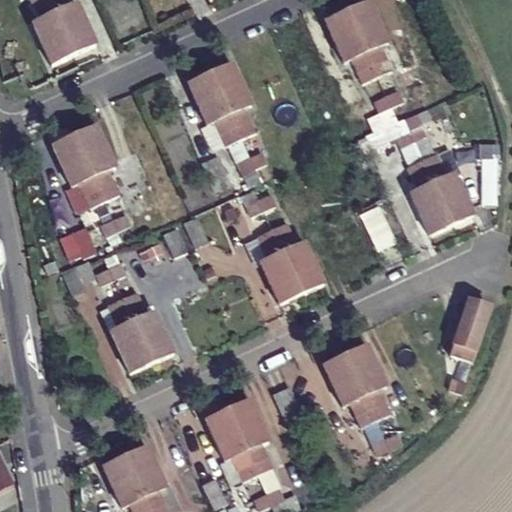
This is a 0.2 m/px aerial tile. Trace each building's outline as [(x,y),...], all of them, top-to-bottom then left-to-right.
[(73,60),(46,0),(37,0),(29,4),(40,28),(35,30),(52,69),(73,60)] [(46,0),(73,60),(95,50),(78,10),(70,13),(63,0),(46,0)] [(348,20),(377,84),(393,77),(381,51),(388,48),(370,10),(348,20)] [(377,84),(348,20),(326,30),(343,68),(351,65),(362,90),(377,84)] [(211,82),(241,147),(256,140),(243,113),(250,111),(232,72),(211,82)] [(241,147),(211,82),(188,92),(206,131),(214,128),(225,153),(241,147)] [(386,103),(391,114),(404,109),(399,98),(386,103)] [(379,120),(391,114),(386,103),(374,109),(379,120)] [(407,136),(412,147),(423,142),(418,131),(407,136)] [(75,142),(105,208),(119,201),(108,175),(114,172),(97,133),(75,142)] [(400,152),(412,147),(407,136),(395,142),(400,152)] [(105,208),(75,142),(53,152),(70,192),(79,189),(90,214),(105,208)] [(491,201),(498,202),(499,178),(500,157),(495,157),(491,201)] [(511,158),(500,157),(499,178),(498,202),(506,202),(511,158)] [(420,166),(450,229),(471,220),(453,181),(448,183),(437,158),(420,166)] [(216,198),(233,190),(219,160),(202,169),(216,198)] [(250,166),(255,177),(267,171),(262,160),(250,166)] [(242,182),(255,177),(250,166),(237,171),(242,182)] [(450,229),(420,166),(407,172),(418,197),(410,200),(428,239),(450,229)] [(257,205),(262,215),(273,210),(268,199),(257,205)] [(250,221),(262,215),(257,205),(245,210),(250,221)] [(383,214),(367,221),(383,258),(400,250),(383,214)] [(113,228),(118,238),(129,233),(124,223),(113,228)] [(270,233),(299,297),(321,287),(302,248),(296,251),(285,226),(270,233)] [(107,243),(118,238),(113,228),(103,233),(107,243)] [(299,297),(270,233),(254,240),(265,265),(259,268),(277,307),(299,297)] [(106,272),(111,283),(122,278),(117,267),(106,272)] [(65,272),(69,298),(95,295),(92,268),(65,272)] [(100,288),(111,283),(106,272),(95,277),(100,288)] [(120,302),(149,366),(171,355),(153,316),(145,319),(134,294),(120,302)] [(149,366),(120,302),(104,308),(116,334),(110,337),(128,375),(149,366)] [(490,315),(491,310),(468,303),(449,357),(473,365),(489,318),(490,315)] [(345,362),(374,426),(388,420),(377,397),(384,393),(366,353),(345,362)] [(374,426),(345,362),(322,373),(341,413),(349,409),(360,433),(374,426)] [(449,392),(462,396),(466,384),(453,380),(449,392)] [(290,392),(274,398),(286,427),(302,421),(290,392)] [(227,416),(257,481),(271,474),(260,450),(267,447),(248,406),(227,416)] [(257,481),(227,416),(206,426),(224,467),(232,464),(243,487),(257,481)] [(384,446),(388,456),(400,450),(396,440),(384,446)] [(376,461),(388,456),(384,446),(372,452),(376,461)] [(124,463),(146,511),(164,511),(157,496),(164,493),(146,453),(124,463)] [(0,495),(15,488),(0,458),(0,495)] [(146,511),(124,463),(102,473),(119,511),(125,511),(130,510),(130,511),(146,511)] [(215,485),(202,491),(211,511),(221,511),(226,510),(215,485)] [(266,499),(271,510),(282,505),(277,494),(266,499)] [(258,511),(266,511),(271,510),(266,499),(255,505),(258,511)]
